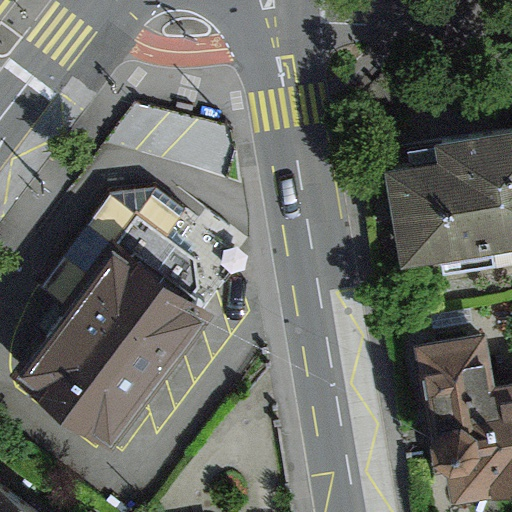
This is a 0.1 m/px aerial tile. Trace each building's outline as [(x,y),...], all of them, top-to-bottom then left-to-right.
[(112,118),(113,177),(229,175),(229,116),(112,118)] [(427,260),(511,249),(511,127),(395,142),(397,157),(370,160),(382,252),(426,246),(427,260)] [(115,433),(225,287),(116,205),(5,351),(115,433)] [(511,376),(479,381),(471,330),(404,340),(416,422),(412,423),(418,462),(435,460),(442,501),(511,491),(511,376)] [(0,511),(70,511),(0,455),(0,511)]
